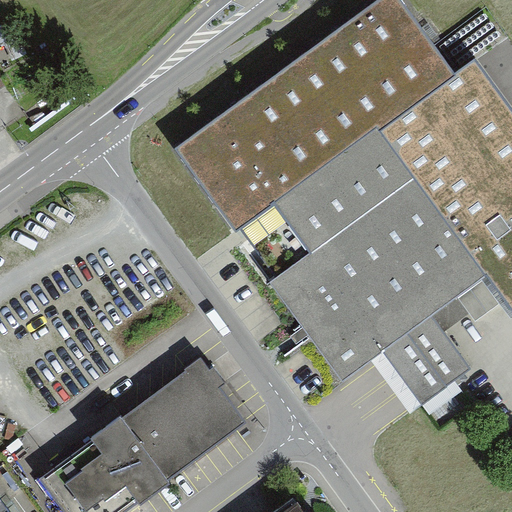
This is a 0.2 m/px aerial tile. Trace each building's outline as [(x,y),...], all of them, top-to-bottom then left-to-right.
[(456,72),(402,0),(378,0),(177,148),(237,230),(242,227),(255,244),(287,221),(273,203),(379,124),(381,127),(456,72)] [(456,72),(381,127),(488,274),(511,306),(511,107),(476,58),(456,72)] [(381,127),(379,124),(273,203),(287,221),(310,254),(272,281),(345,379),(371,360),(383,351),(423,404),(456,380),(472,368),(445,331),(469,314),(457,297),(488,274),(381,127)] [(483,281),(459,298),(476,321),(500,304),(483,281)] [(383,351),(371,360),(410,413),(423,404),(383,351)] [(210,368),(202,357),(186,369),(187,370),(122,417),(169,482),(251,423),(224,386),(227,384),(213,365),(210,368)] [(456,380),(423,404),(431,415),(464,391),(456,380)] [(171,484),(169,482),(122,417),(120,415),(90,437),(94,442),(46,477),(45,476),(41,479),(64,511),(127,511),(140,503),(141,505),(171,484)] [(12,511),(0,495),(0,511),(12,511)] [(306,511),(295,497),(274,511),(306,511)]
